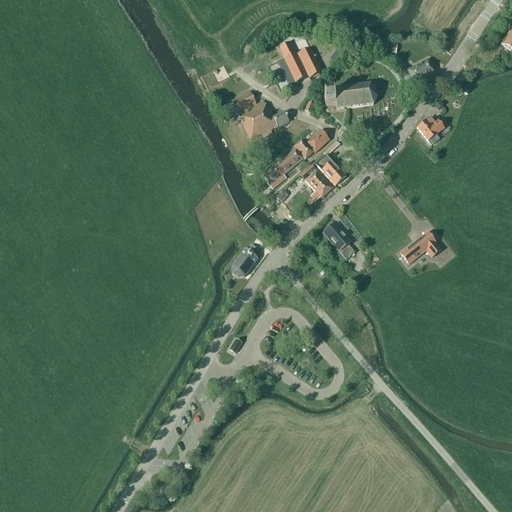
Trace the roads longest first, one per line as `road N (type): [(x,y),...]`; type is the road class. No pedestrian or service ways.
road 1 (tertiary): [(272,258),(370,169),(498,0)]
road 2 (unclassified): [(492,511),(272,258)]
road 3 (tertiary): [(117,511),(272,258)]
